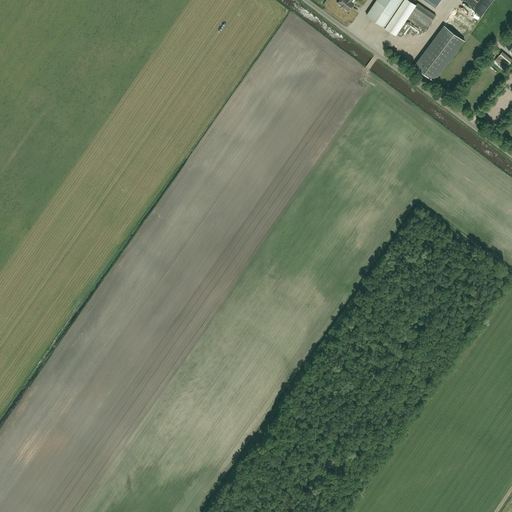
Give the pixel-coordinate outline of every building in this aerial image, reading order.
[(351,1),(351,0),(339,0),(338,2),(344,7),(348,11),(354,3),(351,1)] [(410,0),(376,0),(367,15),(396,35),(407,18),(426,30),(436,15),(418,3),(417,4),(410,0)] [(407,22),(398,35),(402,38),(411,25),(407,22)] [(444,26),(413,66),(434,81),(465,41),(444,26)] [(495,59),(506,68),(511,59),(511,58),(502,51),(495,59)]
